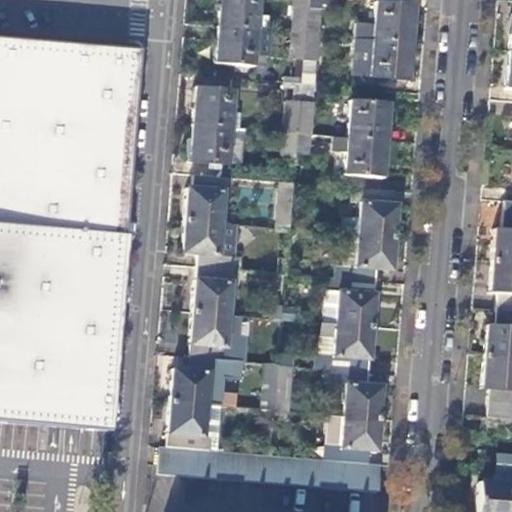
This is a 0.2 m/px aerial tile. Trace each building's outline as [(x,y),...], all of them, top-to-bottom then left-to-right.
[(217,0),(215,26),(252,29),(255,0),(217,0)] [(302,34),(304,0),(291,0),(292,2),(297,2),(296,8),(291,7),(289,33),(302,34)] [(333,0),(304,0),(302,34),(315,35),(317,6),(333,8),(333,0)] [(354,39),(408,44),(411,6),(373,3),(372,26),(355,25),(354,39)] [(249,67),(250,55),(265,57),(267,31),(252,29),(215,26),(212,63),(249,67)] [(300,60),(302,34),(289,33),(287,58),(300,60)] [(315,35),(302,34),(300,60),(312,61),(315,35)] [(108,432),(139,50),(0,38),(0,423),(65,428),(108,432)] [(404,81),(408,44),(354,39),(351,76),(404,81)] [(511,51),(506,51),(503,89),(511,89),(511,51)] [(312,85),(298,84),(297,103),(294,134),(308,135),(312,85)] [(192,87),(189,124),(226,128),(230,91),(192,87)] [(346,139),(383,142),(385,105),(348,102),(346,139)] [(294,134),(297,103),(283,103),(280,133),(294,134)] [(226,128),(189,124),(185,162),(224,165),(226,128)] [(292,157),(294,134),(280,133),(279,156),(292,157)] [(306,159),(308,135),(294,134),(292,157),(306,159)] [(346,139),(332,137),(331,152),(344,153),(346,139)] [(380,180),(383,142),(346,139),(344,153),(342,176),(380,180)] [(225,178),(189,175),(188,189),(184,189),(181,220),(216,223),(219,193),(223,194),(225,178)] [(287,229),(290,184),(278,183),(273,228),(287,229)] [(389,193),(349,189),(348,202),(356,203),(355,219),(340,218),(339,234),(341,234),(392,238),(394,206),(388,205),(389,193)] [(511,202),(501,202),(499,231),(492,231),(490,261),(511,263),(511,202)] [(194,254),(231,258),(234,225),(216,223),(181,220),(178,253),(194,254)] [(392,238),(341,234),(339,268),(334,267),(332,280),(372,283),(373,271),(389,272),(392,238)] [(192,267),(230,270),(231,258),(194,254),(192,267)] [(511,263),(490,261),(488,294),(494,294),(493,311),(511,312),(511,263)] [(230,270),(192,267),(191,279),(228,282),(230,270)] [(228,282),(191,279),(187,315),(226,318),(228,282)] [(372,283),(332,280),(327,279),(325,292),(324,292),(321,324),(369,328),(372,283)] [(511,312),(493,311),(492,326),(485,325),(482,357),(511,359),(511,312)] [(186,348),(221,350),(226,318),(187,315),(186,348)] [(369,328),(321,324),(318,324),(316,354),(315,354),(314,369),(331,370),(366,373),(369,328)] [(221,350),(186,348),(185,358),(220,361),(221,350)] [(292,351),(277,350),(276,365),(290,367),(292,351)] [(511,359),(482,357),(480,390),(487,391),(484,418),(509,420),(511,393),(511,392),(511,359)] [(219,373),(220,361),(185,358),(184,370),(170,368),(167,402),(202,405),(205,372),(219,373)] [(272,411),(276,365),(262,364),(258,410),(272,411)] [(290,367),(276,365),(272,411),(286,412),(290,367)] [(366,373),(331,370),(330,383),(344,384),(341,416),(377,419),(379,387),(365,386),(366,373)] [(219,373),(205,372),(202,405),(216,406),(219,373)] [(164,437),(200,439),(202,405),(167,402),(164,437)] [(216,406),(202,405),(200,439),(208,440),(206,451),(216,452),(220,407),(216,406)] [(377,419),(341,416),(326,415),(323,460),(366,464),(368,452),(373,453),(377,419)] [(511,420),(509,420),(484,418),(480,418),(479,433),(511,435),(511,420)] [(200,439),(164,437),(163,447),(206,451),(208,440),(200,439)] [(216,452),(206,451),(163,447),(157,447),(155,475),(375,493),(378,465),(366,464),(323,460),(216,452)] [(473,511),(511,511),(511,485),(476,482),(473,511)]
